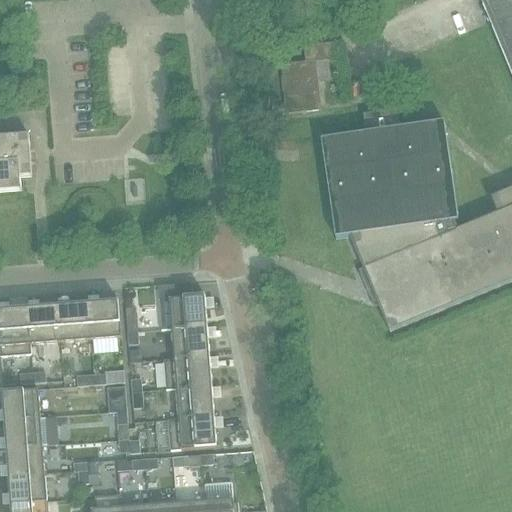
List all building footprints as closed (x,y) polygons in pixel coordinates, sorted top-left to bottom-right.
[(511,0),(490,0),(491,0),(482,4),(483,9),(511,77),(511,189),(490,199),(497,214),(457,231),(454,223),(458,222),(444,123),(400,130),(397,110),(363,115),(365,135),(321,141),(336,240),(350,238),(390,334),(511,283),(511,0)] [(315,62),(334,60),(333,43),(303,46),(305,62),(280,65),(285,114),(320,111),(315,62)] [(19,179),(31,178),(28,137),(0,138),(0,194),(20,193),(19,179)] [(276,233),(316,227),(313,208),(323,207),(314,146),(265,153),(276,233)] [(135,173),(134,163),(126,164),(127,173),(135,173)] [(188,289),(158,292),(160,332),(207,328),(205,297),(189,298),(188,289)] [(118,303),(87,305),(90,342),(121,339),(118,303)] [(87,305),(58,308),(60,344),(90,342),(87,305)] [(30,343),(30,346),(60,344),(58,308),(28,310),(30,343)] [(136,309),(125,310),(127,334),(138,334),(136,309)] [(9,312),(0,312),(0,353),(0,359),(31,356),(30,343),(28,310),(9,311),(9,312)] [(207,328),(171,331),(174,361),(210,358),(207,328)] [(139,346),(138,334),(127,334),(128,347),(139,346)] [(124,366),(144,364),(143,353),(123,355),(124,366)] [(160,355),(148,355),(149,379),(161,379),(160,355)] [(164,362),(166,392),(212,388),(210,358),(174,361),(164,362)] [(45,374),(33,375),(33,385),(46,384),(45,374)] [(33,385),(33,375),(20,376),(21,386),(33,385)] [(106,376),(93,377),(94,387),(106,386),(106,376)] [(94,387),(93,377),(77,378),(77,388),(94,387)] [(141,381),(131,382),(132,394),(142,393),(141,381)] [(176,391),(178,421),(214,418),(212,388),(176,391)] [(109,415),(127,413),(125,389),(107,390),(109,415)] [(2,394),(4,423),(40,420),(38,391),(2,394)] [(132,394),(133,411),(144,410),(142,393),(132,394)] [(127,413),(117,414),(117,427),(128,426),(127,413)] [(164,415),(151,416),(152,440),(165,439),(164,415)] [(168,422),(171,452),(217,449),(214,418),(168,422)] [(40,420),(4,423),(6,451),(43,448),(59,447),(57,419),(40,420)] [(129,441),(118,442),(120,455),(130,454),(129,443),(129,441)] [(139,442),(129,443),(130,454),(130,456),(140,455),(139,442)] [(43,448),(6,451),(9,479),(45,476),(43,448)] [(213,456),(200,457),(201,467),(214,466),(213,456)] [(200,457),(188,458),(189,468),(201,467),(200,457)] [(144,461),(145,472),(158,471),(157,460),(144,461)] [(144,461),(132,462),(133,472),(145,472),(144,461)] [(98,463),(87,464),(88,473),(88,477),(99,476),(98,463)] [(88,473),(78,474),(79,486),(89,486),(88,477),(88,473)] [(45,476),(9,479),(11,507),(47,504),(45,476)] [(206,502),(204,503),(204,511),(238,511),(238,504),(236,504),(236,505),(233,505),(231,484),(204,486),(206,502)] [(204,511),(204,503),(176,505),(176,511),(204,511)]
